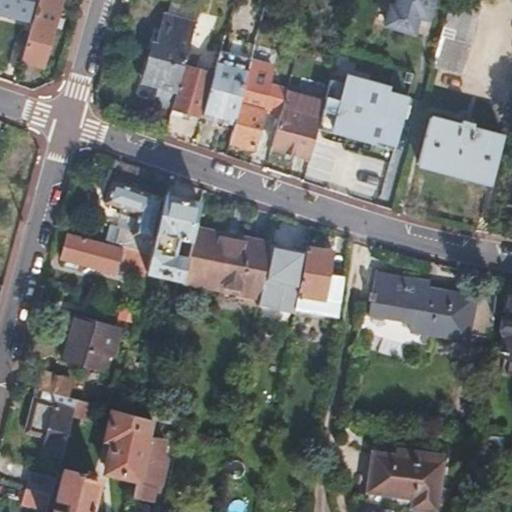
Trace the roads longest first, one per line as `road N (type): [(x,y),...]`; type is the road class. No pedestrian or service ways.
road 1 (residential): [(63,123),(434,253),(511,266)]
road 2 (residential): [(63,123),(0,357)]
road 3 (residential): [(98,0),(63,123)]
